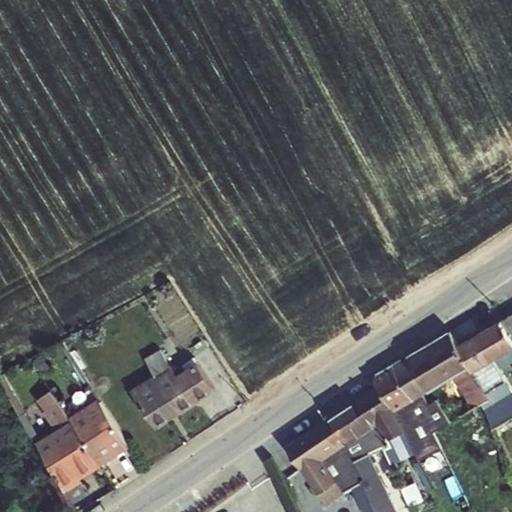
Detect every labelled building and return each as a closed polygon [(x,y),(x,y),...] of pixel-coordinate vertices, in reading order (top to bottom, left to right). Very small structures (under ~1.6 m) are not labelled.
[(460,346),(283,421),(318,502),(365,482),(353,454),(409,431),(420,457),(446,446),(437,426),(447,422),(432,385),(458,374),(472,407),(483,402),(492,424),(511,416),(511,387),(497,394),(493,385),(508,378),(500,359),(511,354),(511,310),(455,334),(460,346)] [(149,373),(152,380),(130,393),(153,428),(211,390),(195,365),(175,377),(169,366),(166,367),(157,352),(141,362),(149,373)] [(36,449),(61,492),(78,482),(75,477),(98,462),(70,421),(57,402),(44,411),(58,434),(36,449)] [(70,421),(98,462),(125,445),(99,402),(70,421)] [(373,450),(355,458),(377,511),(393,511),(398,510),(373,450)]
